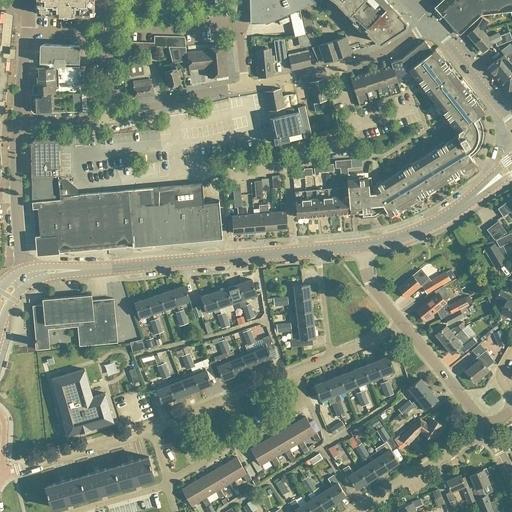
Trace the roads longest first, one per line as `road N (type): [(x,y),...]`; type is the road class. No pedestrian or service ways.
road 1 (residential): [(0,479),(155,428),(405,328)]
road 2 (secondary): [(79,271),(294,253)]
road 3 (unclassified): [(245,88),(239,23),(102,30)]
road 4 (residential): [(356,511),(484,431)]
road 5 (unclassified): [(25,271),(16,129)]
road 6 (unclassified): [(108,120),(245,88)]
road 7 (residential): [(484,431),(405,328)]
road 8 (secondary): [(361,248),(418,233),(476,196)]
road 9 (unclassified): [(511,123),(430,29)]
